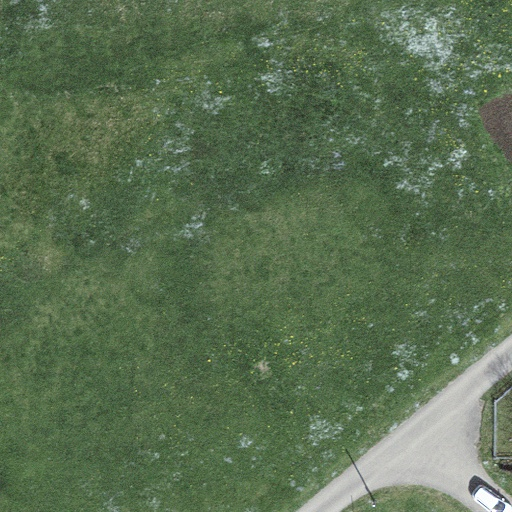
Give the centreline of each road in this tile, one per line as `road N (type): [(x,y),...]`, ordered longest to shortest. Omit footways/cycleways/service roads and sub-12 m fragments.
road 1 (track): [(511,350),(318,511)]
road 2 (track): [(511,511),(416,433)]
